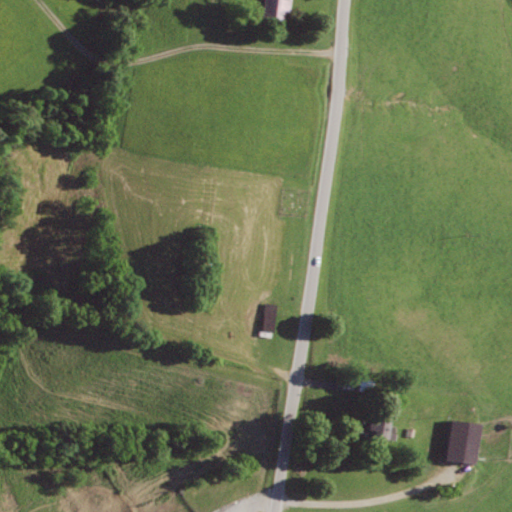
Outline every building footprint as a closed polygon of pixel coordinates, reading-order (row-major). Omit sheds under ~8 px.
[(262,0),(260,16),(280,19),(281,12),(287,13),(288,0),(262,0)] [(275,304),(271,336),(259,335),(263,303),(275,304)] [(371,392),(356,390),(358,378),(373,380),(371,392)] [(388,416),(364,414),(362,436),(392,439),(392,431),(386,431),(388,416)] [(447,418),(442,458),(471,461),(476,422),(447,418)]
